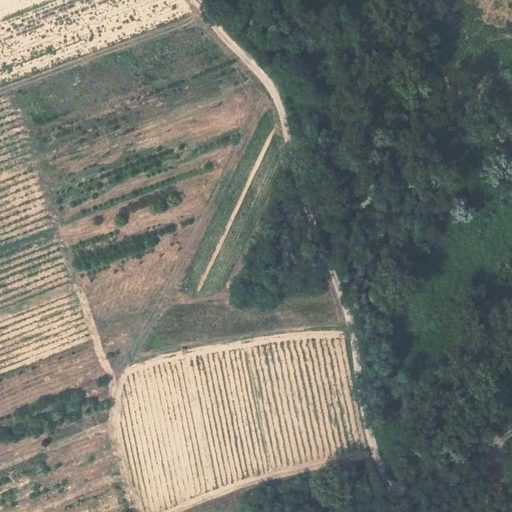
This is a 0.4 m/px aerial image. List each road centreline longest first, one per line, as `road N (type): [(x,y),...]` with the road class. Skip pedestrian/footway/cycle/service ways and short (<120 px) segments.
road 1 (track): [(196,0),(273,86),(349,313),(371,439),(404,511)]
road 2 (track): [(0,93),(209,14)]
road 3 (track): [(180,511),(244,486),(377,455)]
